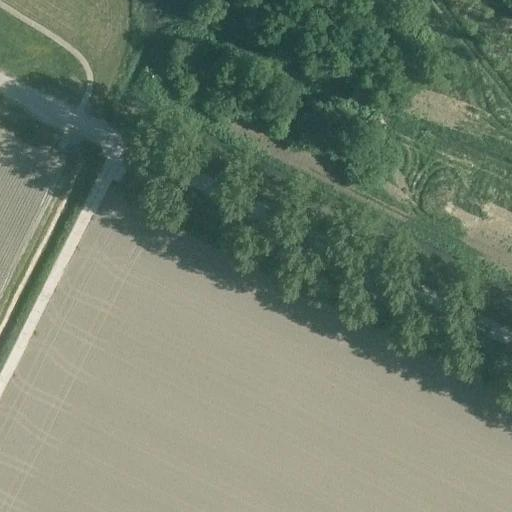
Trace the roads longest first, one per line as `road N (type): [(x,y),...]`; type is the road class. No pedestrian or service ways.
road 1 (unclassified): [(511,341),(0,84)]
road 2 (track): [(0,386),(122,144)]
